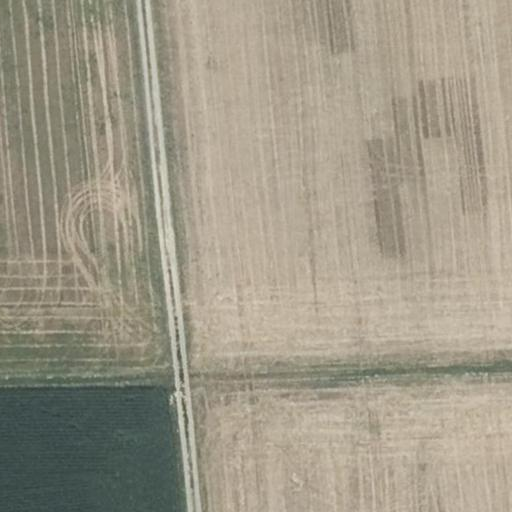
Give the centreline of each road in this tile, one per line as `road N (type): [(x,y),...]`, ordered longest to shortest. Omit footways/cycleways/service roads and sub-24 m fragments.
road 1 (track): [(195,511),(144,0)]
road 2 (track): [(0,388),(511,371)]
